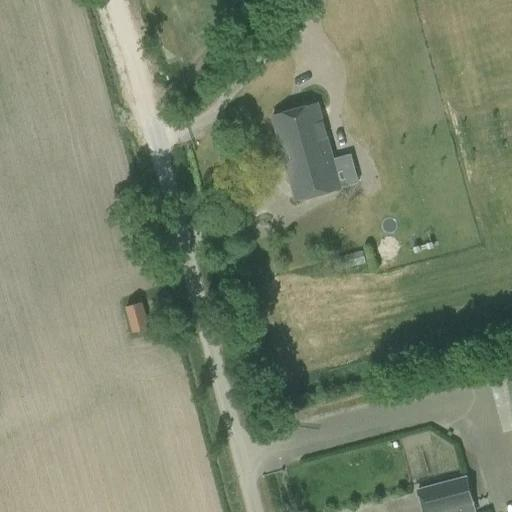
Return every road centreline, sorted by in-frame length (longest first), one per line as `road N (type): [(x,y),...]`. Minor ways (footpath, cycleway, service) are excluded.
road 1 (unclassified): [(254,511),(154,143)]
road 2 (unknown): [(238,451),(480,382)]
road 3 (track): [(154,143),(112,0)]
